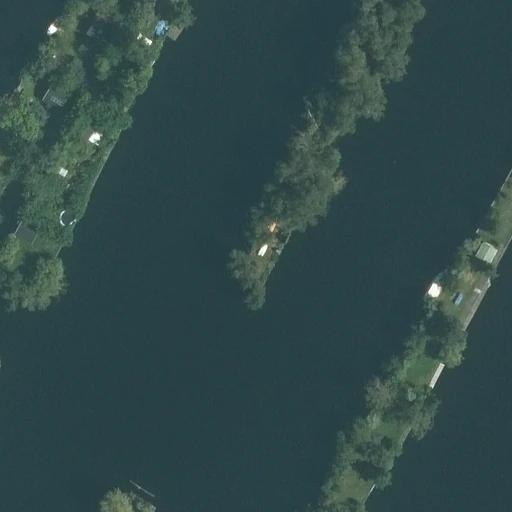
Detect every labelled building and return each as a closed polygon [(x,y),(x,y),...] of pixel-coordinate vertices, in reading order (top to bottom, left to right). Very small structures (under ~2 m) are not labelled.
[(58,86),(48,104),(60,111),(70,93),(58,86)] [(85,125),(79,137),(86,142),(87,140),(97,146),(103,135),(93,130),(94,129),(85,125)] [(19,225),(14,235),(25,241),(35,224),(23,218),(20,216),(16,223),(19,225)] [(482,243),(477,252),(491,260),(496,251),(482,243)] [(371,430),(366,441),(377,447),(382,436),(371,430)]
